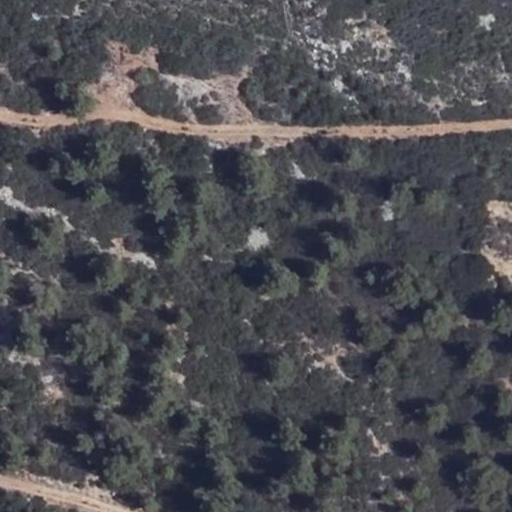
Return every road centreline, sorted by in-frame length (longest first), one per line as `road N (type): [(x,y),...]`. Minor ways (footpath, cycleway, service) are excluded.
road 1 (track): [(0,115),(40,121),(126,109),(252,139),(328,128),(511,122)]
road 2 (track): [(119,511),(0,481)]
